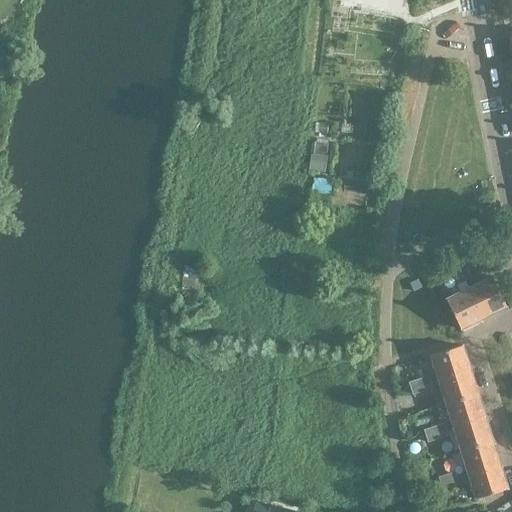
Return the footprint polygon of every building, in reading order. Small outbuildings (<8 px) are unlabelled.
[(15,69),(2,66),(0,70),(0,74),(12,78),(15,69)] [(315,141),(313,153),(321,155),(326,151),(327,143),(315,141)] [(310,154),(308,169),(324,171),(326,156),(310,154)] [(331,181),(314,181),(314,189),(317,195),(331,195),(331,181)] [(461,259),(455,261),(465,281),(471,278),(461,259)] [(465,281),(455,261),(449,264),(459,284),(465,281)] [(183,265),(181,289),(193,290),(195,266),(183,265)] [(491,276),(468,287),(483,318),(506,307),(491,276)] [(468,287),(445,298),(460,329),(483,318),(468,287)] [(462,345),(429,355),(437,379),(470,369),(462,345)] [(470,369),(437,379),(430,381),(410,388),(412,395),(432,388),(432,391),(440,388),(445,403),(477,393),(470,369)] [(408,382),(410,388),(430,381),(428,375),(408,382)] [(477,393),(445,403),(452,427),(484,417),(477,393)] [(484,417),(452,427),(460,451),(492,441),(484,417)] [(423,429),(425,436),(446,429),(443,423),(423,429)] [(446,429),(425,436),(427,442),(448,435),(446,429)] [(492,441),(460,451),(467,475),(500,465),(492,441)] [(500,465),(467,475),(475,499),(507,488),(500,465)] [(458,470),(438,477),(440,483),(460,476),(458,470)] [(460,476),(440,483),(442,490),(462,483),(460,476)] [(295,511),(255,502),(252,511),(295,511)]
